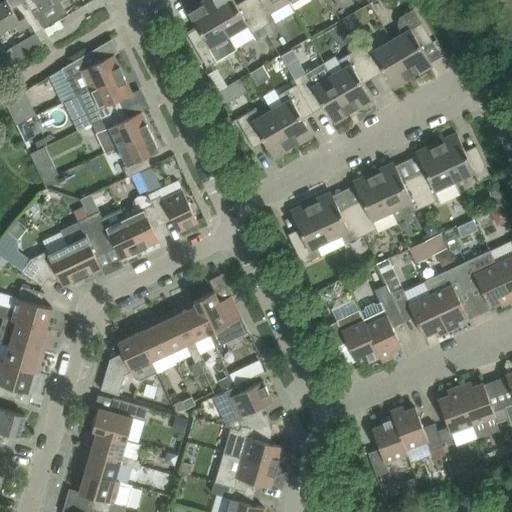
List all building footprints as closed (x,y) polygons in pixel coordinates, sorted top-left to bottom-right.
[(21,0),(1,0),(0,1),(0,31),(15,23),(20,31),(30,24),(25,16),(19,19),(12,7),(22,1),(21,0)] [(21,0),(22,1),(24,0),(35,0),(40,7),(34,10),(44,26),(68,12),(60,0),(21,0)] [(187,33),(206,65),(207,66),(226,55),(218,42),(229,35),(208,0),(203,0),(188,9),(198,26),(187,33)] [(234,0),(208,0),(229,35),(248,24),(252,33),(264,26),(248,0),(243,0),(237,4),(234,0)] [(248,0),(264,26),(275,19),(277,22),(295,11),(289,0),(288,0),(248,0)] [(403,32),(391,39),(413,76),(433,65),(423,48),(433,41),(414,8),(402,15),(398,23),(403,32)] [(413,76),(391,39),(373,49),(368,41),(357,48),(373,76),(384,70),(394,88),(413,76)] [(0,52),(0,70),(19,59),(12,46),(0,52)] [(68,77),(82,69),(91,88),(123,73),(114,53),(102,60),(96,48),(62,67),(68,77)] [(338,59),(343,67),(332,74),(354,111),(373,100),(363,82),(373,76),(357,48),(338,59)] [(297,83),(314,111),(324,105),(334,123),(354,111),(332,73),(324,61),(306,72),(305,71),(294,78),(297,83)] [(91,88),(80,93),(90,113),(96,109),(100,118),(124,107),(120,98),(132,92),(123,73),(91,88)] [(283,102),(272,108),(294,146),(313,135),(303,117),(314,111),(297,83),(278,94),(283,102)] [(236,96),(230,85),(219,91),(226,102),(236,96)] [(6,101),(17,123),(37,114),(25,90),(7,100),(6,101)] [(100,118),(100,119),(105,128),(109,126),(118,145),(150,130),(141,111),(129,117),(124,107),(100,118)] [(294,146),(272,108),(261,115),(256,107),(237,118),(254,146),(264,140),(274,158),(294,146)] [(128,176),(132,174),(140,170),(151,165),(147,155),(159,149),(150,130),(118,145),(127,164),(123,166),(128,176)] [(457,132),(436,141),(455,181),(474,172),(478,180),(490,174),(476,145),(465,150),(457,132)] [(414,174),(427,204),(440,198),(436,191),(455,182),(455,181),(436,141),(416,151),(425,169),(414,174)] [(31,152),(36,164),(51,157),(45,145),(44,146),(31,152)] [(394,161),(374,171),(392,210),(404,205),(408,213),(427,204),(414,174),(403,179),(394,161)] [(152,166),(140,171),(149,189),(149,191),(161,186),(152,166)] [(140,170),(132,174),(140,193),(149,189),(140,171),(140,170)] [(351,204),(365,233),(377,228),(373,219),(392,210),(374,171),(353,180),(362,199),(351,204)] [(162,194),(152,199),(153,202),(163,223),(173,218),(179,231),(198,221),(183,189),(163,198),(162,194)] [(331,191),(311,200),(330,240),(334,248),(365,233),(351,204),(340,209),(331,191)] [(153,202),(152,199),(148,197),(145,195),(142,195),(139,195),(136,197),(134,200),(133,203),(133,205),(134,208),(135,211),(125,216),(140,249),(159,240),(153,227),(163,223),(153,202)] [(302,263),(322,254),(318,245),(330,240),(311,200),(291,210),(299,228),(288,233),(302,263)] [(140,249),(125,216),(121,208),(103,217),(99,209),(89,214),(101,241),(106,250),(115,245),(121,258),(140,249)] [(89,214),(77,220),(85,235),(67,243),(83,276),(102,267),(96,254),(106,250),(101,241),(89,214)] [(474,218),(457,226),(462,236),(479,228),(474,218)] [(0,253),(6,258),(18,249),(18,239),(8,230),(0,239),(0,253)] [(439,233),(410,247),(416,261),(446,247),(439,233)] [(511,239),(511,240),(490,250),(511,296),(511,239)] [(30,258),(21,269),(43,286),(49,276),(58,272),(64,285),(83,276),(67,243),(49,252),(48,249),(30,258)] [(511,296),(490,250),(457,265),(469,290),(480,285),(490,305),(500,300),(502,305),(511,300),(511,296)] [(451,283),(431,293),(448,330),(459,325),(457,320),(468,315),(458,295),(469,290),(457,265),(445,270),(451,283)] [(384,277),(386,282),(390,292),(403,286),(396,271),(384,277)] [(364,309),(360,310),(383,361),(394,355),(392,351),(403,346),(393,326),(404,321),(386,282),(374,288),(380,301),(377,303),(374,301),(365,305),(364,309)] [(22,285),(15,307),(0,303),(0,315),(4,317),(16,320),(17,319),(51,329),(47,327),(53,306),(41,303),(45,292),(22,285)] [(403,286),(390,292),(404,321),(415,316),(424,336),(435,331),(437,335),(448,330),(431,293),(410,302),(408,297),(403,286)] [(249,330),(232,294),(219,300),(215,290),(195,299),(210,332),(212,331),(219,345),(249,330)] [(210,332),(195,299),(175,309),(199,360),(203,358),(195,339),(210,332)] [(348,342),(357,361),(367,357),(370,361),(380,356),(383,361),(360,310),(359,308),(337,318),(337,320),(327,325),(337,347),(348,342)] [(175,309),(156,318),(171,350),(186,343),(195,362),(199,360),(175,309)] [(51,329),(17,319),(16,320),(4,317),(0,331),(0,336),(1,337),(11,340),(45,350),(51,329)] [(142,329),(138,331),(151,360),(152,359),(171,350),(156,318),(140,325),(142,329)] [(151,360),(138,331),(118,341),(123,352),(110,358),(101,388),(119,393),(125,374),(132,371),(135,377),(140,380),(158,372),(152,359),(151,360)] [(45,350),(11,340),(9,344),(5,359),(5,361),(39,371),(45,350)] [(0,395),(14,399),(17,387),(28,391),(34,370),(39,371),(5,361),(5,359),(0,358),(0,395)] [(196,376),(205,371),(200,361),(191,366),(196,376)] [(246,378),(241,367),(230,372),(235,383),(246,378)] [(219,379),(224,390),(232,385),(227,375),(219,379)] [(230,426),(229,423),(273,429),(260,406),(273,400),(264,380),(245,389),(242,382),(214,395),(228,426),(230,426)] [(471,380),(459,384),(473,423),(494,415),(497,421),(509,416),(505,405),(494,409),(483,381),(473,385),(471,380)] [(454,437),(452,431),(473,423),(459,384),(447,389),(449,394),(438,398),(449,426),(438,430),(435,422),(443,445),(442,441),(454,437)] [(192,395),(182,400),(185,408),(196,403),(192,395)] [(99,406),(93,427),(127,438),(134,416),(144,419),(148,406),(114,396),(110,409),(99,406)] [(403,405),(391,409),(407,453),(408,452),(406,448),(427,440),(430,449),(443,445),(435,422),(423,426),(416,406),(405,410),(403,405)] [(0,430),(19,436),(25,414),(0,406),(0,430)] [(407,453),(391,409),(393,414),(381,418),(383,423),(372,427),(380,448),(369,452),(377,474),(389,470),(386,460),(407,453)] [(184,433),(185,431),(188,419),(176,415),(172,429),(184,433)] [(243,456),(277,466),(283,446),(269,442),(273,429),(229,423),(230,426),(234,427),(227,452),(242,456),(243,456)] [(142,442),(127,438),(93,427),(87,448),(141,464),(142,460),(137,458),(142,442)] [(87,448),(81,468),(128,483),(133,466),(140,468),(141,464),(87,448)] [(180,453),(179,452),(169,449),(164,465),(175,468),(176,468),(180,453)] [(227,452),(223,451),(215,481),(223,483),(230,485),(255,493),(258,482),(271,486),(277,466),(243,456),(242,456),(227,452)] [(181,470),(191,473),(194,464),(184,461),(181,470)] [(91,495),(87,506),(107,511),(124,511),(127,503),(133,484),(128,483),(81,468),(81,470),(85,471),(79,492),(91,495)] [(230,485),(223,483),(220,494),(231,497),(226,511),(263,511),(265,507),(252,503),(255,493),(230,485)]
